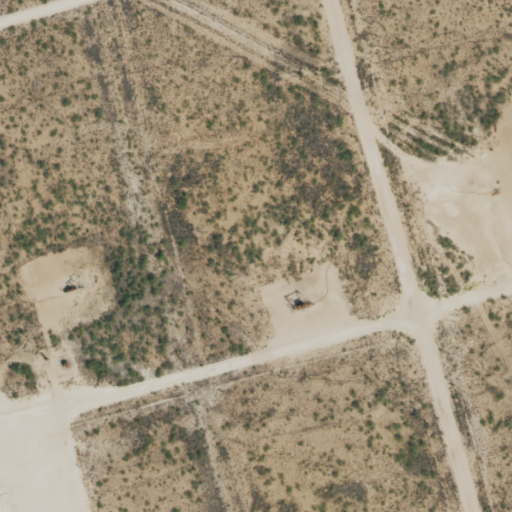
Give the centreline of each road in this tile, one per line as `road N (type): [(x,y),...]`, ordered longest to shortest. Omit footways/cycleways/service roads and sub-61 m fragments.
road 1 (track): [(416,511),(267,0)]
road 2 (track): [(0,452),(511,305)]
